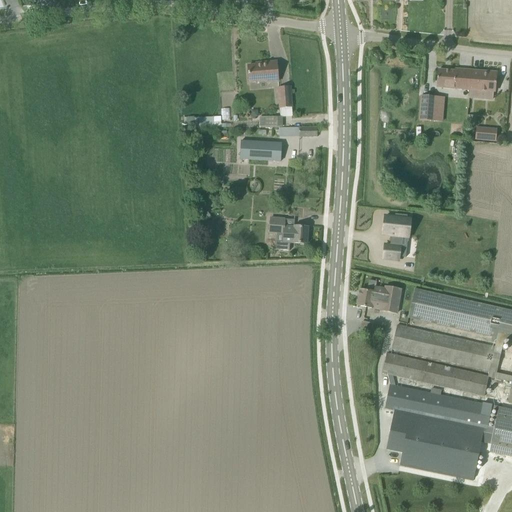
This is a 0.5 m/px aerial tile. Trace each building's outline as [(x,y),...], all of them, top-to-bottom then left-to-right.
[(248,66),(249,82),(278,80),(277,62),(256,63),(256,65),(248,66)] [(469,90),(471,71),(455,70),(455,72),(438,70),(437,87),(469,90)] [(471,71),(469,90),(495,92),(496,73),(471,71)] [(290,87),(278,88),(280,108),(292,107),(290,87)] [(418,120),(434,122),(436,97),(420,95),(418,120)] [(189,128),(223,127),(223,116),(189,117),(189,128)] [(468,116),(467,126),(475,126),(476,116),(468,116)] [(260,117),(260,126),(281,127),(281,118),(260,117)] [(317,127),(299,128),(299,137),(317,137),(317,127)] [(496,130),(476,128),(475,140),(495,141),(496,130)] [(242,141),(241,159),(280,161),(281,143),(242,141)] [(402,258),(402,257),(396,256),(397,238),(401,238),(402,221),(405,221),(405,220),(402,220),(402,217),(390,216),(390,219),(380,219),(379,237),(387,237),(386,247),(383,247),(382,261),(395,262),(396,257),(402,258)] [(293,243),(307,244),(308,228),(294,227),(285,227),(285,219),(269,218),(268,234),(283,235),(283,242),(282,242),(281,249),(291,250),(292,243),(293,243)] [(381,311),(397,314),(402,290),(384,286),(384,288),(376,287),(375,293),(360,290),(357,306),(381,310),(381,311)] [(507,403),(511,403),(511,372),(511,374),(511,373),(511,376),(497,373),(504,340),(511,341),(511,310),(414,289),(408,318),(497,338),(495,347),(407,328),(398,325),(392,349),(489,370),(487,376),(387,354),(383,371),(387,372),(390,385),(386,409),(406,413),(487,429),(491,410),(492,406),(492,405),(440,394),(441,391),(431,389),(431,393),(395,385),(393,376),(484,397),(488,378),(511,383),(507,403)] [(360,329),(359,332),(370,335),(373,324),(361,321),(360,329)] [(511,410),(492,406),(491,410),(498,412),(494,430),(493,434),(489,453),(511,457),(511,410)] [(406,413),(406,416),(398,415),(392,443),(400,444),(397,461),(470,476),(479,431),(493,434),(494,430),(487,429),(406,413)]
